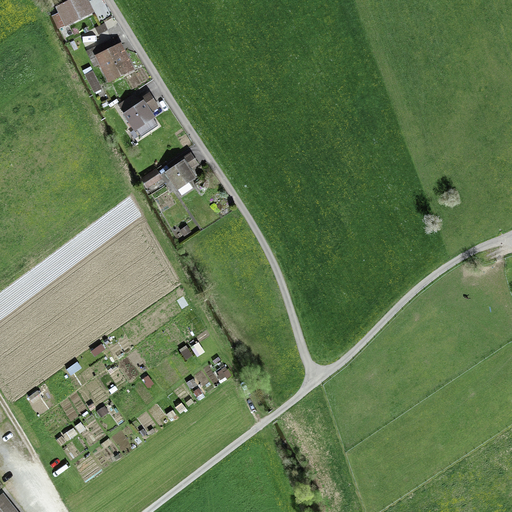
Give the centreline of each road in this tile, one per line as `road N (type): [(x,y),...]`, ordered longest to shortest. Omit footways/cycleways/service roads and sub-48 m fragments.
road 1 (unclassified): [(109,0),(260,237),(315,379),(431,276),(474,249),(511,238)]
road 2 (track): [(68,511),(0,398)]
